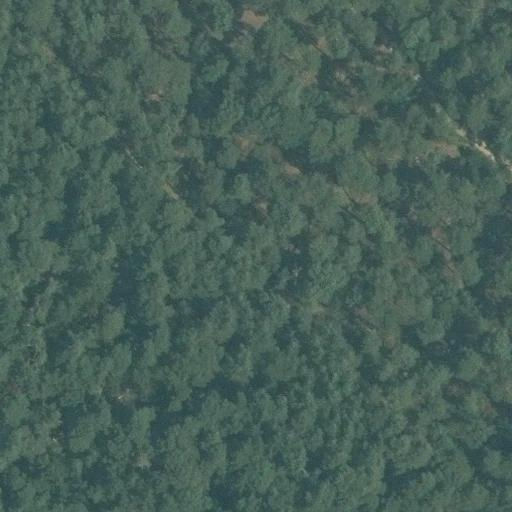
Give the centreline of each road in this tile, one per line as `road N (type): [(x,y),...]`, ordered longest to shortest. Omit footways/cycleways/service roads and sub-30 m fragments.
road 1 (unknown): [(511,488),(487,492),(239,246),(20,0)]
road 2 (track): [(321,0),(358,21),(511,177)]
